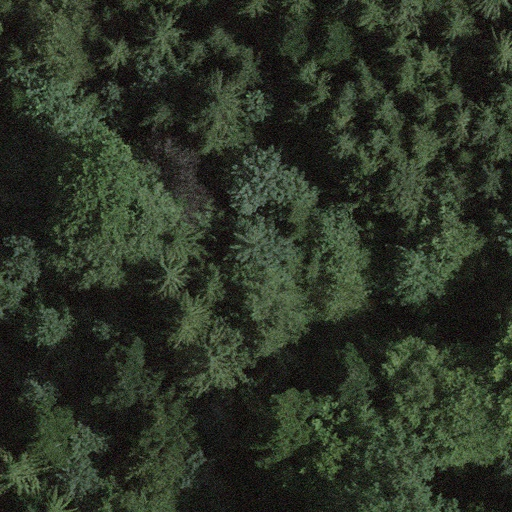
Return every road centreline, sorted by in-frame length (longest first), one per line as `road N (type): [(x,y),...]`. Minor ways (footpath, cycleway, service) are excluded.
road 1 (track): [(0,117),(37,121),(111,148),(173,196),(265,355),(295,361),(511,331)]
road 2 (track): [(251,337),(248,425),(224,511)]
